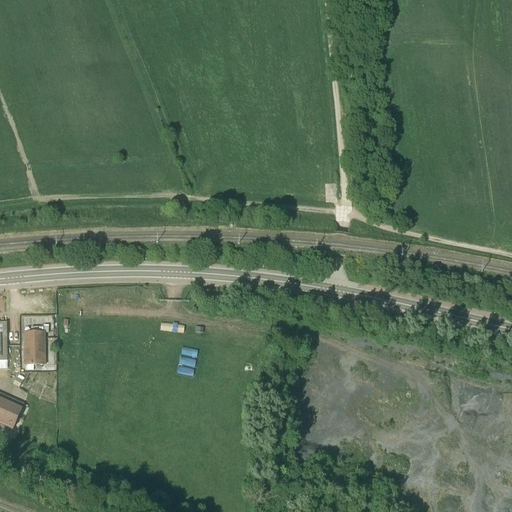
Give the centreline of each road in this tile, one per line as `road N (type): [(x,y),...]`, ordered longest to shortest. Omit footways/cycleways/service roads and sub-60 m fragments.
road 1 (tertiary): [(511,330),(253,277),(150,271),(0,280)]
road 2 (track): [(77,309),(306,332),(418,376),(445,419),(511,467)]
road 3 (track): [(116,0),(197,200)]
road 4 (track): [(326,0),(343,214)]
road 5 (track): [(511,255),(343,214)]
road 6 (track): [(343,214),(197,200)]
